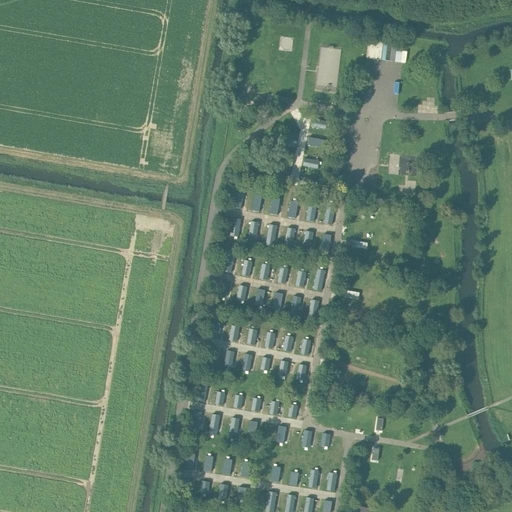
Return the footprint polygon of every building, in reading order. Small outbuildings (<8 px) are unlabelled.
[(262,23),(258,41),(329,54),(333,37),(262,23)] [(263,66),(259,84),(313,94),(316,76),(263,66)] [(254,106),(257,87),(247,85),(246,91),(237,89),(236,96),(239,97),(238,103),(254,106)] [(370,175),(368,189),(376,189),(379,167),(372,166),(371,166),(370,175)] [(245,189),(237,187),(233,208),(241,209),(245,189)] [(262,192),(254,190),(250,210),(258,212),(262,192)] [(281,195),(273,194),(269,214),(277,216),(281,195)] [(299,199),(291,197),(287,218),(295,219),(299,199)] [(318,201),(310,200),(306,220),(314,222),(318,201)] [(242,219),(234,218),(230,238),(238,239),(242,219)] [(259,222),(251,220),(247,241),(255,242),(259,222)] [(278,225),(270,224),(266,244),(274,246),(278,225)] [(296,229),(288,228),(284,248),(292,249),(296,229)] [(313,232),(305,230),(301,250),(309,252),(313,232)] [(234,253),(226,251),(222,272),(230,273),(234,253)] [(251,260),(244,258),(240,275),(248,276),(251,260)] [(269,263),(261,261),(258,278),(266,280),(269,263)] [(287,267),(279,265),(276,282),(284,283),(287,267)] [(325,270),(317,268),(313,289),(321,290),(325,270)] [(306,271),(298,270),(295,286),(303,287),(306,271)] [(229,283),(221,282),(218,298),(226,300),(229,283)] [(247,286),(239,284),(236,301),(244,302),(247,286)] [(266,289),(258,288),(255,304),(263,306),(266,289)] [(284,293),(276,291),(273,308),(281,310),(284,293)] [(300,298),(292,296),(289,313),(297,314),(300,298)] [(318,301),(310,300),(307,316),(315,317),(318,301)] [(220,323),(212,322),(209,338),(217,339),(220,323)] [(238,326),(230,324),(227,341),(235,342),(238,326)] [(257,329),(249,328),(245,344),(253,346),(257,329)] [(275,333),(267,331),(264,348),(272,349),(275,333)] [(293,336),(285,335),(282,351),(290,353),(293,336)] [(311,339),(303,337),(299,354),(307,355),(311,339)] [(216,347),(208,346),(205,362),(213,363),(216,347)] [(234,350),(226,348),(223,365),(231,366),(234,350)] [(252,353),(244,351),(241,368),(249,370),(252,353)] [(270,357),(262,355),(259,372),(267,373),(270,357)] [(288,362),(280,360),(277,376),(285,378),(288,362)] [(306,364),(298,363),(295,379),(302,381),(306,364)] [(208,388),(200,386),(197,402),(205,404),(208,388)] [(226,390),(218,389),(215,405),(222,407),(226,390)] [(244,394),(236,392),(233,409),(241,410),(244,394)] [(262,397),(254,396),(251,412),(259,414),(262,397)] [(279,400),(271,399),(268,415),(276,416),(279,400)] [(297,402),(289,401),(286,417),(294,419),(297,402)] [(203,415),(195,413),(192,429),(199,431),(203,415)] [(220,417),(213,416),(209,432),(217,434),(220,417)] [(383,418),(377,417),(375,430),(382,431),(383,418)] [(239,420),(231,419),(228,436),(236,437),(239,420)] [(257,424),(249,423),(246,439),(254,441),(257,424)] [(286,427),(278,425),(275,442),(283,443),(286,427)] [(312,432),(304,430),(301,447),(309,448),(312,432)] [(330,435),(322,434),(319,446),(327,448),(330,435)] [(379,448),(373,447),(371,460),(377,461),(379,448)] [(195,453),(187,451),(184,467),(192,469),(195,453)] [(213,455),(205,453),(202,470),(210,471),(213,455)] [(231,458),(223,457),(220,474),(228,475),(231,458)] [(249,462),(241,460),(238,477),(246,479),(249,462)] [(282,466),(274,465),(271,481),(279,482),(282,466)] [(300,469),(292,467),(289,484),(297,485),(300,469)] [(318,472),(310,471),(307,487),(315,489),(318,472)] [(336,476),(328,474),(325,491),(333,492),(336,476)] [(192,477),(184,475),(181,491),(189,493),(192,477)] [(210,479),(202,478),(199,494),(207,496),(210,479)] [(228,483),(220,481),(217,498),(225,499),(228,483)] [(246,486),(238,485),(235,501),(243,503),(246,486)] [(272,511),(276,497),(268,496),(265,511),(266,511),(272,511)] [(291,511),(294,500),(286,498),(283,511),(291,511)] [(311,511),(313,500),(305,499),(302,511),(311,511)] [(329,511),(331,502),(323,501),(321,511),(329,511)]
